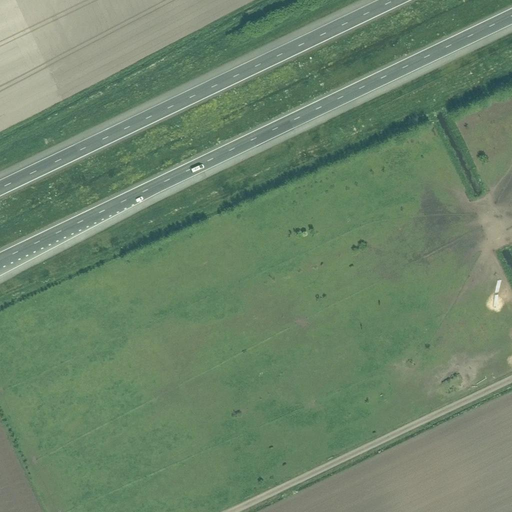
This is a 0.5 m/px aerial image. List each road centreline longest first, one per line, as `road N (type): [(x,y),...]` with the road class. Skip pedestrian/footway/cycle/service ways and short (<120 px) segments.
road 1 (motorway): [(0,260),(511,16)]
road 2 (motorway): [(395,0),(0,187)]
road 3 (track): [(511,379),(237,511)]
